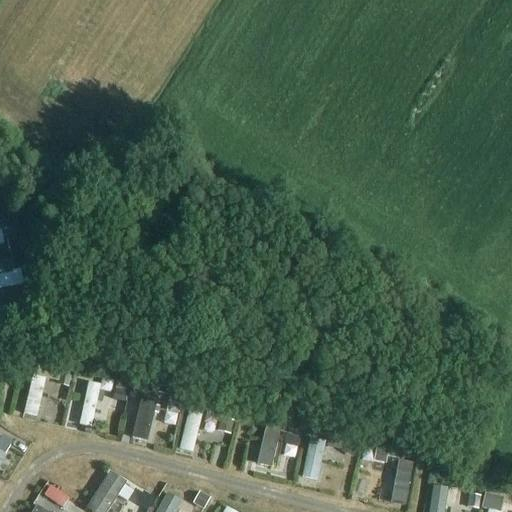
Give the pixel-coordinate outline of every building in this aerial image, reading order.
[(6,215),(0,216),(0,234),(10,232),(6,215)] [(21,239),(7,242),(10,254),(23,251),(21,239)] [(12,261),(0,263),(0,279),(15,276),(12,261)] [(33,379),(24,417),(37,420),(46,382),(33,379)] [(89,385),(80,428),(92,430),(101,388),(89,385)] [(115,386),(113,398),(125,400),(127,389),(115,386)] [(0,397),(0,416),(4,418),(9,400),(0,397)] [(143,397),(132,441),(147,445),(159,401),(143,397)] [(168,402),(167,413),(179,415),(181,405),(168,402)] [(50,405),(44,432),(56,434),(62,407),(50,405)] [(189,410),(179,452),(193,456),(203,413),(189,410)] [(265,428),(255,467),(270,471),(280,432),(265,428)] [(288,428),(284,446),(298,449),(303,431),(288,428)] [(300,481),(316,484),(325,444),(309,441),(300,481)] [(347,441),(341,452),(352,459),(358,448),(347,441)] [(374,454),(372,462),(385,465),(387,457),(374,454)] [(221,470),(238,476),(244,461),(227,455),(221,470)] [(389,508),(403,510),(411,466),(397,464),(389,508)] [(271,490),(285,491),(286,466),(272,465),(271,490)] [(87,511),(110,511),(127,486),(111,476),(87,511)] [(375,511),(377,479),(361,479),(359,511),(375,511)] [(43,497),(62,509),(68,500),(49,488),(43,497)] [(433,490),(429,511),(442,511),(445,492),(433,490)] [(142,496),(136,506),(146,511),(148,511),(154,503),(142,496)] [(468,496),(466,510),(478,511),(479,497),(468,496)] [(158,511),(173,511),(177,506),(165,500),(158,511)]
